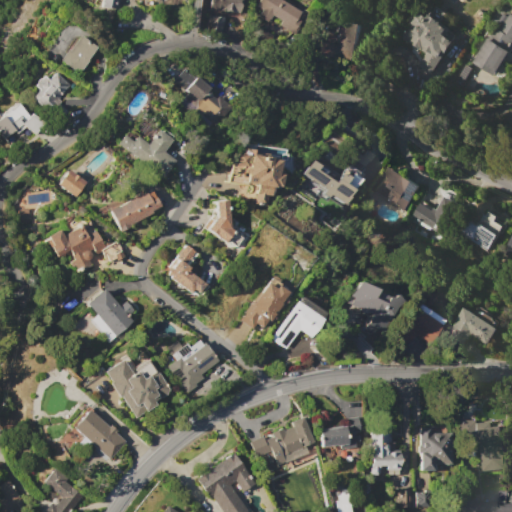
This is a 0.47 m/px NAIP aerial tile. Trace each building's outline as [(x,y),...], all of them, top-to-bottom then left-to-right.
[(209,10),(209,0),(239,0),(238,13),(209,10)] [(255,0),(281,0),(299,12),(294,19),(298,21),(291,32),(274,21),(276,18),(271,15),(267,21),(250,9),(255,0)] [(430,73),(417,64),(426,53),(399,33),(417,9),(427,16),(430,12),(449,26),(446,30),(457,38),(430,73)] [(511,41),(508,48),(511,50),(494,75),(472,61),(495,26),(500,30),(511,13),(511,41)] [(353,62),(318,57),(321,42),(334,44),(336,33),(333,33),(335,20),(360,24),(357,44),(356,44),(353,62)] [(95,47),(76,74),(57,60),(65,49),(67,50),(77,36),(95,47)] [(471,68),(461,86),(454,82),(465,64),(471,68)] [(54,72),(68,85),(45,110),(31,98),(39,89),(34,84),(43,74),(48,79),(54,72)] [(174,81),(182,72),(195,76),(209,88),(205,92),(214,99),(218,95),(228,104),(221,113),(202,96),(194,105),(185,98),(189,94),(174,81)] [(3,138),(0,134),(0,117),(16,103),(27,116),(30,112),(44,123),(34,134),(24,126),(16,133),(14,129),(3,138)] [(162,177),(113,146),(121,134),(132,140),(134,136),(146,144),(157,128),(172,138),(163,153),(173,159),(162,177)] [(293,181),(310,159),(319,165),(321,163),(336,174),(351,152),(356,156),(361,149),(368,154),(359,167),(365,171),(341,204),(329,195),(325,199),(319,195),(322,190),(320,189),(314,197),(293,181)] [(227,182),(229,163),(234,163),(236,154),(276,159),(274,173),(279,174),(278,185),(272,185),(271,195),(267,195),(266,204),(253,203),(255,185),(227,182)] [(389,166),(420,186),(404,210),(373,190),(389,166)] [(55,186),(66,170),(84,181),(73,198),(55,186)] [(107,209),(114,206),(115,208),(132,198),(131,196),(139,192),(140,194),(144,191),(145,193),(150,190),(159,207),(127,225),(128,227),(120,231),(107,209)] [(437,230),(413,214),(420,202),(431,210),(432,208),(436,210),(445,196),(455,202),(437,230)] [(214,217),(212,202),(223,201),(227,227),(232,230),(222,243),(202,227),(209,219),(210,221),(214,217)] [(17,208),(18,223),(27,223),(26,208),(17,208)] [(505,226),(487,252),(467,239),(484,213),(487,214),(490,209),(499,215),(496,220),(505,226)] [(53,259),(45,245),(47,244),(44,238),(58,230),(61,236),(88,220),(100,241),(105,239),(108,244),(114,241),(123,255),(114,260),(113,258),(93,269),(90,265),(77,273),(73,267),(70,269),(67,263),(70,261),(65,252),(53,259)] [(199,294),(192,289),(189,293),(167,278),(170,274),(168,273),(169,271),(166,269),(183,245),(192,251),(183,264),(186,266),(184,270),(205,285),(199,294)] [(286,291),(271,317),(273,319),(269,326),(263,322),(261,326),(254,322),(250,329),(237,320),(249,300),(253,302),(255,298),(253,297),(257,291),(259,292),(266,279),(286,291)] [(394,306),(380,337),(361,328),(367,317),(344,306),(356,282),(388,297),(394,293),(400,301),(394,306)] [(114,336),(84,303),(101,288),(117,306),(123,301),(132,310),(125,316),(130,322),(114,336)] [(296,300),(322,318),(309,337),(298,330),(284,350),(269,339),(296,300)] [(415,302),(443,320),(427,345),(413,336),(406,346),(392,337),(415,302)] [(464,307),(497,327),(488,343),(472,334),(470,338),(452,327),(464,307)] [(165,366),(177,358),(179,360),(203,344),(216,362),(199,374),(202,379),(194,385),(195,387),(185,394),(165,366)] [(104,371),(121,360),(130,373),(135,370),(140,379),(147,375),(155,387),(151,390),(157,398),(153,401),(155,405),(135,418),(121,396),(119,397),(109,383),(111,382),(104,371)] [(71,428),(87,410),(106,427),(108,425),(115,431),(113,433),(122,442),(107,459),(71,428)] [(311,442),(304,446),(306,452),(262,471),(249,442),(261,437),(263,440),(270,437),(268,433),(280,428),(282,430),(290,427),(288,422),(300,417),(311,442)] [(320,448),(317,430),(345,426),(344,418),(356,417),(358,433),(356,433),(357,442),(320,448)] [(473,456),(458,456),(458,422),(473,422),(473,456)] [(476,429),(502,427),(504,456),(499,456),(500,469),(480,471),(476,429)] [(418,428),(430,428),(430,433),(450,433),(450,464),(430,464),(430,472),(418,472),(418,428)] [(369,434),(387,434),(387,442),(391,441),(391,450),(396,450),(396,474),(385,474),(385,467),(376,467),(376,475),(369,475),(369,434)] [(221,511),(212,497),(209,499),(195,477),(232,453),(252,485),(240,492),(233,482),(229,485),(246,511),(221,511)] [(81,496),(65,511),(43,511),(50,504),(54,507),(62,498),(42,481),(54,468),(66,479),(64,481),(81,496)] [(0,486),(8,480),(27,505),(18,511),(16,511),(14,509),(10,511),(0,511),(0,499),(1,499),(0,497),(0,486)] [(406,506),(406,490),(392,490),(393,506),(406,506)] [(411,506),(424,506),(424,492),(412,491),(411,506)] [(344,493),(346,511),(332,511),(330,495),(344,493)]
